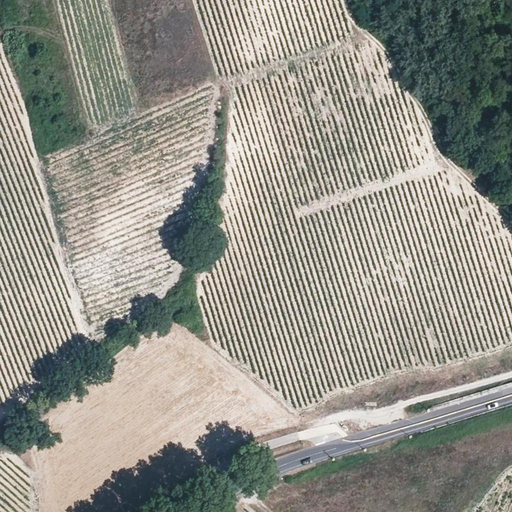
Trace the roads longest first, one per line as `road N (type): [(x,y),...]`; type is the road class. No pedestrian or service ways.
road 1 (track): [(198,281),(228,176),(231,104),(202,112),(164,155),(117,321)]
road 2 (tertiary): [(196,511),(281,463),(511,395)]
road 3 (track): [(117,321),(167,275),(190,271),(212,342),(328,448)]
road 4 (track): [(511,226),(449,164),(424,110),(348,0)]
road 5 (track): [(311,432),(329,418),(511,375)]
road 6 (track): [(0,416),(117,321)]
